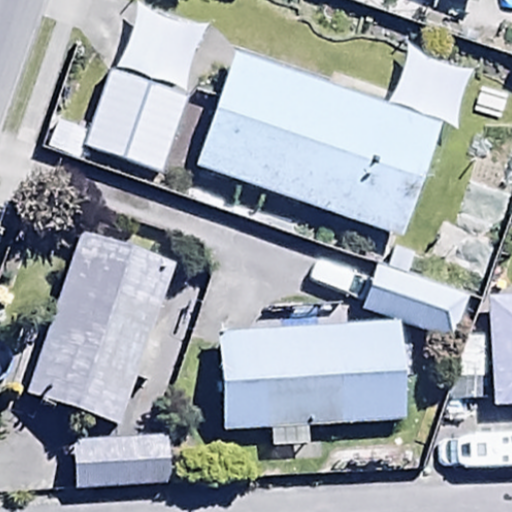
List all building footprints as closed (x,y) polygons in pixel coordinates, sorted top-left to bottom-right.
[(447,0),(480,11),(483,0),(447,0)] [(398,250),(437,135),(230,64),(191,180),(398,250)] [(179,107),(103,85),(82,158),(158,180),(179,107)] [(478,242),(438,228),(423,269),(463,283),(478,242)] [(176,277),(77,244),(21,407),(120,441),(176,277)] [(463,304),(375,274),(359,321),(448,351),(463,304)] [(511,302),(483,304),(487,418),(511,417),(511,302)] [(395,335),(215,342),(219,443),(268,441),(268,457),(306,455),(305,439),(399,435),(395,335)] [(168,447),(68,449),(69,498),(169,496),(168,447)]
